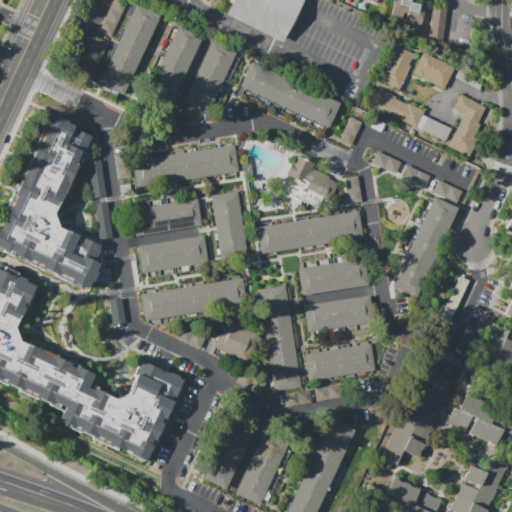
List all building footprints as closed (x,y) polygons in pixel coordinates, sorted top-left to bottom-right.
[(98,32),(112,0),(128,0),(110,38),(98,32)] [(224,15),(231,0),(302,0),(299,7),(301,8),(289,33),(287,32),(281,43),(224,15)] [(390,17),(391,0),(407,0),(407,3),(406,13),(402,13),(402,18),(390,17)] [(424,5),(421,27),(409,26),(410,18),(406,18),(406,13),(407,3),(424,5)] [(159,15),(121,94),(98,83),(135,4),(159,15)] [(432,8),(445,9),(442,40),(428,39),(432,8)] [(170,40),(178,24),(202,36),(195,52),(170,40)] [(91,79),(78,73),(96,36),(108,42),(91,79)] [(163,55),(170,40),(195,52),(188,67),(163,55)] [(235,52),(228,67),(204,56),(211,40),(235,52)] [(412,54),(407,65),(409,66),(398,88),(379,79),(395,46),(412,54)] [(443,89),(412,74),(422,52),(453,67),(443,89)] [(156,71),(163,55),(188,67),(180,83),(156,71)] [(228,67),(221,83),(197,71),(204,56),(228,67)] [(250,62),(339,103),(327,129),(239,87),(250,62)] [(148,86),(156,71),(180,83),(173,98),(148,86)] [(221,83),(214,98),(189,87),(197,71),(221,83)] [(424,111),(416,127),(366,104),(375,86),(395,96),(394,99),(406,104),(407,103),(424,111)] [(214,98),(206,113),(182,102),(189,87),(214,98)] [(448,145),(463,114),(453,109),(460,95),(485,107),(470,140),(475,142),(469,155),(448,145)] [(86,290),(0,250),(0,221),(50,112),(67,119),(66,122),(72,125),(71,127),(90,136),(53,213),(55,218),(58,227),(100,246),(93,262),(98,264),(86,290)] [(350,146),(339,140),(351,114),(363,120),(350,146)] [(420,129),(426,117),(450,129),(445,141),(420,129)] [(369,128),(374,118),(384,124),(380,133),(369,128)] [(238,172),(136,188),(132,161),(234,144),(238,172)] [(117,180),(113,153),(126,151),(131,177),(117,180)] [(377,151),(402,163),(396,175),(371,163),(377,151)] [(295,155),(314,163),(313,166),(312,168),(329,176),(328,179),(336,183),(330,196),(319,191),(312,204),(289,194),(295,179),(285,175),(295,155)] [(241,162),(249,161),(251,176),(243,178),(241,162)] [(406,165),(429,176),(423,188),(400,177),(406,165)] [(361,202),(348,204),(343,178),(357,176),(361,202)] [(431,192),(437,180),(461,191),(456,203),(431,192)] [(212,212),(210,195),(234,191),(237,208),(212,212)] [(390,285),(432,196),(457,207),(415,296),(390,285)] [(201,225),(185,228),(180,201),(197,199),(201,225)] [(185,228),(168,230),(164,204),(180,201),(185,228)] [(168,230),(152,233),(147,206),(164,204),(168,230)] [(152,233),(135,236),(131,209),(147,206),(152,233)] [(215,228),(212,212),(237,208),(240,224),(215,228)] [(362,238),(260,254),(256,226),(358,210),(362,238)] [(218,245),(215,228),(240,224),(242,241),(218,245)] [(207,262),(190,265),(186,239),(203,236),(207,262)] [(190,265),(174,267),(170,241),(186,239),(190,265)] [(174,267),(158,270),(154,244),(170,241),(174,267)] [(220,261),(218,245),(242,241),(245,257),(220,261)] [(158,270),(141,272),(137,246),(154,244),(158,270)] [(369,284),(352,287),(348,260),(365,258),(369,284)] [(352,287),(335,290),(331,263),(348,260),(352,287)] [(335,290),(318,293),(314,266),(331,263),(335,290)] [(318,293),(301,295),(297,269),(314,266),(318,293)] [(181,380),(144,460),(62,423),(67,411),(0,379),(0,272),(32,287),(13,327),(15,332),(18,342),(93,374),(86,388),(114,400),(122,397),(129,395),(143,364),(152,368),(158,354),(171,361),(166,373),(181,380)] [(425,347),(459,276),(469,280),(435,352),(425,347)] [(139,294),(243,278),(247,305),(143,320),(139,294)] [(283,285),(299,380),(273,384),(257,289),(283,285)] [(373,321),(357,324),(352,298),(369,295),(373,321)] [(511,295),(511,317),(503,313),(511,295)] [(357,324),(340,326),(336,301),(352,298),(357,324)] [(340,326),(323,329),(319,303),(336,301),(340,326)] [(323,329),(307,331),(303,306),(319,303),(323,329)] [(225,320),(253,333),(240,360),(212,347),(225,320)] [(181,327),(205,337),(200,349),(176,339),(181,327)] [(491,363),(503,337),(511,341),(511,373),(510,378),(499,373),(502,368),(491,363)] [(303,354),(369,343),(373,372),(308,383),(303,354)] [(452,384),(440,410),(425,402),(423,407),(437,414),(417,456),(402,449),(395,464),(394,466),(377,458),(414,382),(429,390),(436,376),(452,384)] [(316,402),(313,388),(340,384),(342,397),(316,402)] [(311,402),(285,407),(283,394),(309,389),(311,402)] [(465,394),(511,417),(511,435),(501,431),(494,446),(468,433),(474,419),(470,417),(463,431),(446,422),(454,406),(458,408),(465,394)] [(227,423),(235,405),(259,416),(250,434),(227,423)] [(285,511),(329,419),(354,430),(315,511),(285,511)] [(218,441),(227,423),(250,434),(242,452),(218,441)] [(288,444),(281,459),(256,448),(263,432),(288,444)] [(210,459),(218,441),(242,452),(233,470),(210,459)] [(281,459),(273,474),(249,463),(256,448),(281,459)] [(448,511),(470,465),(485,472),(492,456),(508,463),(485,511),(448,511)] [(201,477),(210,459),(233,470),(225,488),(201,477)] [(273,474),(266,489),(241,478),(249,463),(273,474)] [(392,477),(420,490),(441,501),(435,511),(391,511),(392,511),(362,496),(368,484),(383,491),(385,492),(392,477)] [(266,489),(259,505),(234,493),(241,478),(266,489)]
